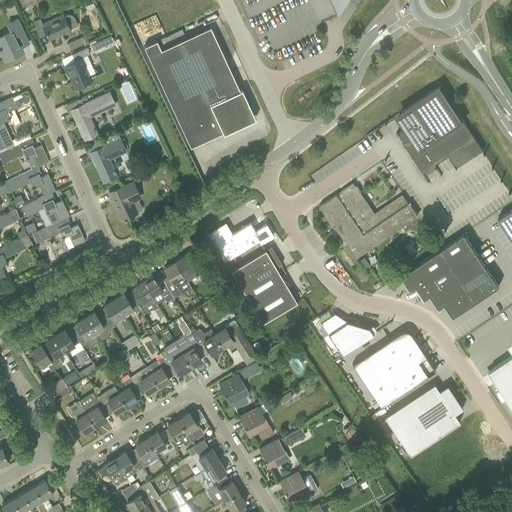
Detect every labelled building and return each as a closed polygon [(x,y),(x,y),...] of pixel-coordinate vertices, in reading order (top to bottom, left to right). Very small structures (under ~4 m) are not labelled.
[(303,0),(252,0),(264,24),(306,5),(303,0)] [(331,0),(338,15),(348,0),(331,0)] [(70,30),(69,29),(78,25),(74,18),(74,17),(73,16),(72,15),(71,15),(70,14),(69,14),(67,14),(66,15),(64,15),(63,13),(42,23),(40,18),(32,21),(40,37),(46,34),(49,40),(70,30)] [(12,32),(0,37),(0,51),(2,55),(3,54),(6,60),(22,52),(20,47),(15,38),(23,34),(17,20),(8,24),(12,32)] [(157,40),(143,46),(148,55),(190,146),(222,131),(223,133),(236,128),(235,126),(242,123),(243,124),(256,118),(242,88),(231,93),(223,76),(209,82),(205,73),(228,63),(210,26),(161,49),(157,40)] [(70,50),(86,43),(82,36),(67,43),(70,50)] [(93,50),(100,47),(97,41),(90,45),(93,50)] [(75,61),(64,66),(68,75),(69,74),(75,87),(85,83),(89,81),(83,67),(85,67),(81,58),(89,54),(86,48),(72,54),(75,61)] [(440,90),(439,87),(414,103),(401,112),(402,113),(398,116),(412,137),(403,143),(422,172),(423,172),(465,144),(473,156),(482,151),(483,150),(464,122),(460,117),(459,118),(457,114),(440,90)] [(109,92),(84,104),(81,98),(75,101),(77,107),(71,110),(84,140),(97,134),(89,117),(115,105),(109,92)] [(0,140),(4,148),(13,143),(11,140),(3,122),(10,119),(6,112),(17,107),(11,96),(0,101),(0,140)] [(28,132),(11,140),(13,143),(14,145),(22,142),(31,137),(28,132)] [(96,149),(90,152),(104,182),(117,176),(109,159),(126,151),(124,148),(124,147),(122,143),(117,133),(94,144),(96,149)] [(0,157),(1,159),(2,162),(23,153),(26,160),(28,160),(32,169),(37,167),(38,167),(49,162),(41,145),(34,148),(32,144),(34,143),(31,137),(22,142),(14,145),(0,151),(0,157)] [(43,196),(51,192),(55,190),(48,173),(40,177),(38,173),(40,172),(38,167),(37,167),(32,169),(4,182),(8,192),(29,182),(32,189),(39,186),(43,196)] [(372,211),(368,205),(359,193),(360,193),(358,191),(357,192),(355,189),(356,188),(353,182),(340,191),(337,194),(336,194),(319,205),(319,206),(320,205),(334,225),(333,226),(335,225),(348,244),(347,244),(356,258),(356,257),(376,243),(383,238),(398,228),(402,226),(417,215),(409,202),(407,203),(406,201),(404,200),(401,196),(398,198),(400,200),(390,207),(388,204),(384,207),(386,209),(376,216),(374,214),(370,217),(368,213),(372,211)] [(117,188),(108,192),(121,220),(137,213),(136,212),(132,202),(137,199),(140,198),(133,183),(124,186),(123,185),(117,188)] [(43,196),(21,206),(25,216),(43,208),(46,214),(50,224),(57,221),(67,217),(69,216),(61,199),(54,202),(52,198),(54,197),(51,192),(43,196)] [(455,197),(452,199),(449,193),(439,197),(447,213),(460,206),(455,197)] [(16,206),(24,202),(21,195),(12,199),(16,206)] [(0,227),(14,221),(20,219),(16,209),(10,212),(0,216),(0,227)] [(498,218),(510,237),(511,235),(511,209),(498,218)] [(37,230),(36,231),(40,240),(59,232),(62,239),(64,238),(69,248),(73,246),(85,241),(77,223),(69,227),(67,223),(69,222),(67,217),(57,221),(50,224),(38,230),(37,230)] [(224,222),(205,233),(222,262),(269,235),(264,226),(255,232),(249,221),(230,232),(224,222)] [(34,223),(26,227),(29,234),(32,233),(36,231),(37,230),(34,223)] [(464,233),(441,248),(448,259),(471,244),(464,233)] [(0,248),(0,279),(5,277),(0,267),(7,264),(4,257),(24,248),(30,245),(29,243),(31,242),(28,235),(19,239),(0,248)] [(455,270),(478,254),(471,244),(448,259),(450,262),(455,270)] [(264,248),(264,249),(264,250),(231,270),(262,322),(292,304),(297,301),(281,275),(276,267),(280,264),(282,263),(281,263),(280,264),(270,247),(265,250),(265,249),(264,248)] [(410,289),(416,285),(450,262),(448,259),(441,248),(401,275),(410,289)] [(185,254),(174,261),(183,275),(187,281),(197,275),(200,279),(206,275),(198,262),(192,266),(185,254)] [(485,265),(478,254),(455,270),(459,275),(462,280),(485,265)] [(169,276),(163,279),(167,286),(173,297),(174,298),(191,287),(187,281),(183,275),(174,261),(163,267),(169,276)] [(424,298),(430,294),(459,275),(455,270),(450,262),(416,285),(424,298)] [(462,280),(467,288),(468,290),(492,275),(485,265),(462,280)] [(167,286),(163,279),(160,275),(155,279),(152,274),(143,280),(151,294),(159,290),(164,298),(166,301),(173,297),(167,286)] [(459,275),(430,294),(439,307),(444,303),(467,288),(462,280),(459,275)] [(499,286),(492,275),(468,290),(475,301),(499,286)] [(151,294),(143,280),(133,286),(136,290),(131,294),(137,303),(138,305),(138,306),(149,299),(153,306),(157,303),(151,294)] [(468,290),(467,288),(444,303),(453,316),(475,301),(468,290)] [(164,298),(159,290),(151,294),(157,303),(164,298)] [(113,298),(124,316),(128,314),(127,311),(132,308),(135,312),(140,309),(138,306),(138,305),(137,303),(131,294),(126,297),(123,292),(113,298)] [(212,298),(217,307),(226,302),(220,293),(212,298)] [(196,297),(190,301),(193,307),(200,303),(196,297)] [(116,324),(114,320),(119,317),(120,319),(124,316),(113,298),(104,304),(106,309),(101,312),(111,327),(116,324)] [(158,306),(157,303),(153,306),(149,299),(138,306),(140,309),(144,314),(158,306)] [(84,316),(97,337),(98,336),(99,338),(100,339),(101,339),(102,339),(107,336),(108,335),(108,334),(108,333),(107,331),(108,330),(108,329),(111,328),(111,327),(101,312),(96,315),(94,310),(84,316)] [(332,314),(320,322),(324,328),(328,334),(342,355),(373,334),(368,327),(354,323),(347,321),(334,313),(332,314)] [(72,330),(79,341),(82,346),(85,344),(86,344),(87,343),(88,344),(89,345),(90,346),(91,345),(94,344),(96,343),(96,342),(97,341),(97,340),(97,339),(96,338),(97,337),(84,316),(74,323),(77,327),(72,330)] [(233,339),(247,362),(257,356),(234,318),(223,324),(224,326),(213,333),(222,346),(233,339)] [(184,321),(178,325),(184,335),(185,335),(191,331),(189,328),(184,321)] [(160,328),(156,322),(151,326),(154,331),(160,328)] [(211,353),(222,346),(213,333),(208,336),(199,326),(194,329),(191,331),(204,353),(209,350),(211,353)] [(64,328),(55,335),(66,353),(70,350),(72,354),(83,348),(79,341),(72,330),(67,333),(64,328)] [(324,328),(319,331),(323,337),(328,334),(324,328)] [(185,335),(188,339),(177,345),(190,366),(201,359),(199,356),(204,353),(191,331),(185,335)] [(400,332),(352,364),(380,406),(435,370),(411,334),(409,333),(408,332),(407,331),(405,331),(403,331),(402,331),(400,332)] [(135,343),(139,341),(134,333),(121,341),(126,349),(135,343)] [(156,334),(151,338),(155,344),(160,341),(156,334)] [(43,348),(55,368),(63,363),(57,355),(60,353),(62,355),(66,353),(55,335),(45,341),(48,345),(45,347),(43,348)] [(40,366),(40,365),(42,369),(47,365),(51,370),(55,368),(43,348),(40,344),(30,350),(40,366)] [(179,372),(190,366),(177,345),(167,352),(164,348),(159,351),(162,356),(172,373),(177,370),(179,372)] [(127,350),(122,353),(125,359),(131,356),(127,350)] [(511,355),(488,371),(494,380),(511,406),(511,355)] [(145,367),(157,386),(169,379),(167,376),(172,373),(162,356),(145,367)] [(106,373),(113,369),(108,360),(101,365),(106,373)] [(238,373),(227,379),(218,383),(228,403),(231,401),(234,408),(245,402),(242,396),(248,393),(241,379),(260,369),(256,361),(240,369),(241,372),(238,373)] [(93,363),(87,367),(90,371),(96,368),(93,363)] [(90,371),(87,367),(77,372),(80,377),(90,371)] [(130,376),(140,393),(145,390),(147,392),(157,386),(145,367),(140,370),(130,376)] [(76,370),(68,374),(73,382),(80,377),(77,372),(76,370)] [(68,374),(62,378),(67,386),(69,384),(73,382),(68,374)] [(126,387),(118,392),(126,405),(131,402),(132,404),(137,401),(136,399),(137,399),(135,396),(140,393),(130,376),(122,380),(126,387)] [(57,392),(59,390),(66,386),(67,386),(62,378),(61,377),(51,384),(57,392)] [(434,383),(383,416),(409,455),(460,422),(454,413),(462,408),(462,407),(461,407),(447,385),(439,391),(434,383)] [(66,386),(59,390),(62,396),(73,390),(69,384),(67,386),(66,386)] [(126,405),(118,392),(114,385),(98,395),(109,412),(114,409),(116,412),(116,411),(117,413),(123,410),(122,408),(126,405)] [(91,392),(80,398),(83,404),(82,404),(83,407),(86,412),(94,425),(105,418),(104,416),(109,412),(98,395),(95,390),(91,392)] [(289,391),(279,398),(282,402),(292,396),(289,391)] [(78,406),(71,411),(73,414),(84,432),(94,425),(86,412),(83,407),(82,404),(79,399),(75,401),(78,406)] [(78,406),(75,401),(65,407),(71,416),(73,414),(71,411),(78,406)] [(269,424),(268,425),(258,405),(238,416),(248,435),(257,431),(261,438),(273,432),(269,424)] [(189,411),(178,418),(188,435),(190,438),(202,430),(200,427),(198,424),(205,419),(204,416),(199,409),(199,408),(190,413),(189,411)] [(173,447),(176,445),(182,442),(184,444),(186,444),(192,441),(190,438),(188,435),(178,418),(167,425),(168,427),(163,430),(173,447)] [(504,470),(472,422),(415,459),(415,464),(445,509),(504,470)] [(356,435),(349,424),(341,429),(348,440),(356,435)] [(301,426),(278,438),(258,448),(268,468),(288,458),(282,447),(288,444),(288,445),(305,436),(301,426)] [(156,431),(146,438),(154,451),(160,447),(163,453),(170,449),(173,447),(163,430),(158,434),(156,431)] [(154,451),(146,438),(135,444),(137,447),(131,450),(142,467),(158,457),(154,451)] [(195,451),(206,445),(202,439),(192,445),(195,451)] [(199,470),(218,458),(211,448),(209,450),(206,445),(195,451),(190,454),(199,470)] [(1,446),(0,446),(0,464),(8,461),(7,460),(15,456),(14,453),(10,454),(6,447),(2,449),(1,446)] [(124,451),(114,457),(122,470),(126,478),(129,482),(135,479),(131,473),(142,467),(131,450),(126,453),(124,451)] [(336,461),(342,458),(339,453),(333,456),(336,461)] [(126,478),(122,470),(114,457),(103,464),(111,477),(115,474),(120,482),(126,478)] [(220,462),(218,458),(199,470),(204,476),(201,478),(201,481),(205,488),(225,476),(221,470),(224,468),(225,467),(222,461),(220,462)] [(101,477),(107,473),(103,466),(97,470),(101,477)] [(308,491),(309,494),(317,490),(316,488),(309,474),(302,477),(298,471),(279,481),(289,500),(308,491)] [(352,475),(347,478),(350,484),(355,481),(352,475)] [(224,498),(237,490),(231,480),(228,481),(225,476),(205,488),(205,489),(206,488),(215,504),(224,498)] [(342,487),(350,484),(347,478),(339,482),(342,487)] [(33,486),(41,499),(52,493),(44,479),(33,486)] [(136,488),(125,494),(129,499),(126,501),(132,511),(152,499),(158,495),(148,480),(142,484),(136,488)] [(125,494),(136,488),(132,482),(122,489),(125,494)] [(33,486),(23,492),(31,506),(41,499),(33,486)] [(175,486),(168,491),(178,505),(185,501),(180,493),(175,486)] [(224,498),(232,511),(236,511),(244,507),(241,502),(243,500),(245,499),(242,493),(240,494),(237,490),(224,498)] [(188,491),(183,493),(186,499),(191,496),(188,491)] [(31,506),(23,492),(12,498),(20,511),(31,506)] [(388,499),(392,505),(402,499),(398,493),(388,499)] [(12,498),(5,502),(1,505),(5,511),(20,511),(12,498)] [(152,499),(132,511),(160,511),(153,499),(152,500),(152,499)] [(392,505),(388,499),(378,506),(381,511),(392,505)] [(62,511),(64,511),(61,507),(58,502),(47,509),(48,511),(62,511)] [(185,502),(179,506),(182,511),(189,508),(185,502)] [(323,511),(319,503),(301,511),(323,511)]
